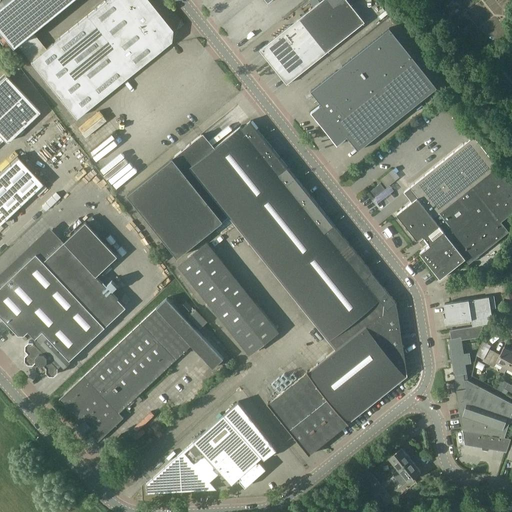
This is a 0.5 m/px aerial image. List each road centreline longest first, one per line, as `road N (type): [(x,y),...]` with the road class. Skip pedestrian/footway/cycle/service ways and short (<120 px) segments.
road 1 (unclassified): [(414,398),(426,367),(415,292),(181,0)]
road 2 (tertiary): [(226,511),(281,502),(414,398)]
road 3 (tertiary): [(129,511),(100,493),(0,378)]
road 4 (tertiary): [(511,489),(455,477),(436,420),(414,398)]
